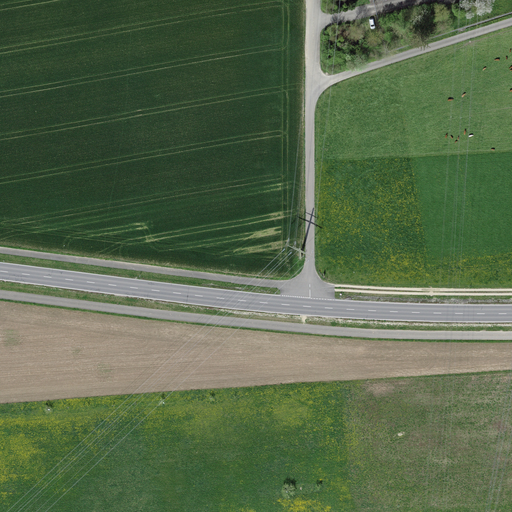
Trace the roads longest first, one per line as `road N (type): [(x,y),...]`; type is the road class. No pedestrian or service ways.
road 1 (track): [(0,249),(309,286),(511,291)]
road 2 (track): [(0,295),(236,322),(511,333)]
road 3 (unclassified): [(310,306),(310,85),(511,21)]
road 4 (secondary): [(310,306),(0,271)]
road 5 (secondary): [(511,313),(310,306)]
